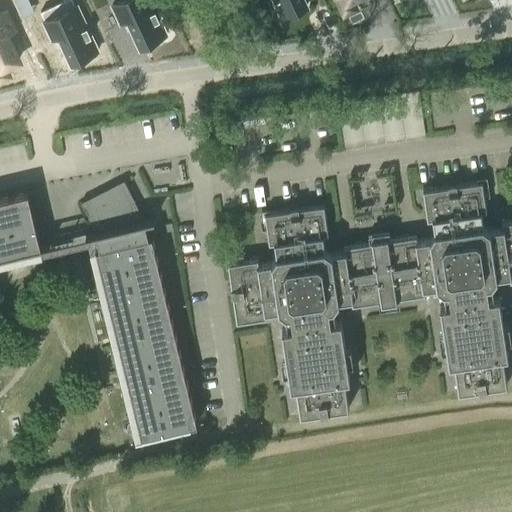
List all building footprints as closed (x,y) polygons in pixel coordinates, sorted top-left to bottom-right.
[(132,0),(136,7),(112,18),(128,54),(153,43),(142,20),(154,14),(147,0),(132,0)] [(268,0),(271,5),(275,3),(280,14),(304,2),(302,0),(268,0)] [(63,19),(38,31),(55,67),(79,55),(69,32),(81,27),(71,6),(59,12),(63,19)] [(338,108),(343,146),(425,135),(420,96),(338,108)] [(236,322),(242,321),(266,317),(265,312),(278,310),(284,314),(286,327),(280,328),(289,387),(294,386),(299,415),(348,408),(343,379),(349,379),(340,320),(335,320),(333,308),(338,301),(350,300),(351,305),(380,301),(380,303),(396,301),(396,299),(424,294),(423,289),(436,287),(442,291),(444,304),(439,305),(448,364),(453,363),(457,392),(506,385),(502,356),(507,355),(498,296),(493,297),(491,284),(495,278),(509,276),(509,281),(511,281),(511,220),(500,222),(501,227),(488,229),(482,225),(480,212),(486,211),(481,181),(422,189),(426,220),(432,219),(434,232),(431,235),(429,238),(416,240),(416,235),(387,239),(386,236),(370,239),(370,241),(342,246),(342,251),(330,253),(327,250),(324,248),(322,235),(327,235),(323,204),(263,213),(268,243),(273,243),(275,255),(270,261),(258,263),(257,258),(227,262),(236,322)] [(125,183),(82,206),(97,234),(144,222),(145,222),(125,183)] [(27,192),(0,198),(0,256),(40,247),(27,192)] [(144,222),(97,234),(96,234),(99,248),(96,248),(125,372),(141,437),(189,426),(189,425),(196,423),(151,235),(147,236),(144,222)]
